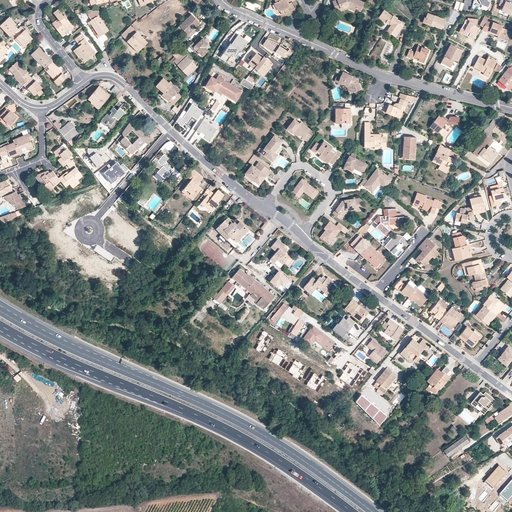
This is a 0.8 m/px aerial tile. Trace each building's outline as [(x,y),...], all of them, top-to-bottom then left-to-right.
[(288,1),(290,1),(290,0),(274,0),(276,2),(274,3),(277,11),(280,11),(282,15),(295,8),(292,2),(291,3),(289,3),(288,1)] [(359,0),(334,0),(336,4),(333,5),(336,10),(348,6),(349,4),(357,8),(356,10),(360,11),(364,2),(359,0)] [(511,13),(511,9),(511,2),(506,0),(505,0),(500,0),(499,4),(503,6),(502,9),(511,13)] [(461,11),(464,4),(456,1),(454,7),(454,9),(461,11)] [(348,6),(336,10),(336,13),(348,9),(355,12),(356,10),(357,8),(349,4),(348,6)] [(54,13),(58,18),(59,19),(57,21),(56,20),(52,23),(60,33),(63,30),(64,32),(68,29),(69,31),(74,27),(64,15),(63,15),(58,9),(54,13)] [(98,16),(101,14),(98,9),(88,16),(91,20),(89,21),(99,36),(108,30),(100,19),(98,16)] [(384,10),(380,14),(387,19),(385,22),(387,24),(388,24),(389,24),(391,25),(386,32),(390,35),(391,33),(395,36),(402,25),(401,24),(402,22),(396,18),(397,17),(393,15),(392,16),(384,10)] [(428,12),(426,18),(424,17),(423,21),(441,28),(445,19),(428,12)] [(192,14),(180,25),(182,27),(188,34),(200,22),(192,14)] [(387,19),(380,14),(378,17),(385,22),(387,19)] [(487,21),(489,17),(485,15),(479,25),(483,27),(487,21)] [(10,36),(13,33),(18,28),(13,22),(14,21),(9,16),(0,25),(10,36)] [(492,23),(487,21),(483,27),(481,30),(489,33),(489,31),(498,34),(497,36),(497,37),(503,40),(507,30),(501,28),(502,25),(493,22),(492,23)] [(21,26),(18,28),(13,33),(17,37),(15,38),(23,47),(33,38),(21,26)] [(142,37),(131,26),(121,35),(126,39),(127,38),(128,40),(127,41),(131,45),(133,43),(140,50),(149,40),(146,37),(145,37),(143,35),(142,37)] [(240,50),(241,50),(248,41),(235,32),(230,39),(230,43),(240,50)] [(84,38),(85,38),(81,33),(75,39),(78,43),(80,42),(82,44),(80,45),(75,49),(82,57),(85,61),(95,53),(89,44),(84,38)] [(93,41),(89,35),(85,38),(84,38),(89,44),(93,41)] [(193,41),(188,46),(193,51),(195,49),(203,56),(209,50),(206,47),(209,44),(202,38),(196,44),(193,41)] [(263,45),(274,53),(276,51),(281,44),(267,39),(263,44),(263,45)] [(133,43),(131,45),(138,52),(140,50),(133,43)] [(240,50),(230,43),(221,57),(227,61),(232,53),(236,56),(240,50)] [(289,58),(294,51),(287,46),(286,48),(281,44),(276,51),(284,57),(285,55),(289,58)] [(462,50),(451,44),(441,62),(450,67),(454,59),(457,61),(462,50)] [(413,59),(413,58),(414,56),(419,58),(418,60),(418,61),(424,63),(429,50),(418,45),(415,52),(409,50),(407,56),(413,59)] [(48,57),(43,52),(39,47),(32,54),(41,65),(42,64),(45,68),(52,62),(53,61),(49,56),(48,57)] [(82,57),(75,49),(73,51),(79,59),(82,57)] [(182,52),(176,58),(173,61),(178,65),(177,65),(186,74),(192,69),(194,70),(197,67),(182,52)] [(256,53),(248,63),(262,74),(268,66),(270,67),(273,63),(264,56),(263,58),(256,53)] [(161,56),(155,62),(161,67),(167,61),(161,56)] [(176,58),(175,56),(170,61),(170,60),(167,63),(169,65),(173,61),(176,58)] [(479,56),(475,64),(485,70),(484,73),(489,76),(497,61),(489,56),(486,60),(479,56)] [(458,61),(457,61),(454,59),(450,67),(441,62),(440,64),(453,71),(458,61)] [(10,68),(16,75),(20,80),(19,81),(23,86),(23,85),(31,78),(27,73),(28,72),(17,61),(10,68)] [(52,62),(45,68),(44,69),(55,80),(54,81),(58,85),(66,77),(62,73),(63,73),(52,62)] [(485,70),(475,64),(473,67),(484,73),(485,70)] [(499,72),(503,67),(497,64),(494,70),(499,72)] [(268,66),(262,74),(264,76),(270,68),(270,67),(268,66)] [(511,69),(509,67),(498,80),(509,88),(511,84),(511,69)] [(350,75),(343,71),(341,75),(338,81),(348,85),(349,89),(353,88),(354,92),(361,89),(356,77),(350,75)] [(341,75),(337,73),(334,81),(347,87),(349,94),(354,92),(353,88),(349,89),(348,85),(338,81),(341,75)] [(216,79),(212,76),(206,86),(216,91),(217,89),(223,93),(237,101),(243,91),(224,80),(222,80),(224,78),(219,75),(216,79)] [(42,87),(33,77),(31,78),(23,85),(27,89),(28,87),(31,91),(34,94),(36,93),(40,89),(42,87)] [(169,82),(164,78),(156,86),(164,93),(162,95),(174,104),(181,96),(177,92),(170,86),(171,85),(169,82)] [(254,85),(244,78),(240,84),(251,90),(254,85)] [(170,81),(169,82),(171,85),(170,86),(177,92),(179,89),(170,81)] [(99,85),(98,87),(109,96),(111,94),(99,85)] [(116,96),(120,91),(115,86),(111,91),(116,96)] [(109,96),(98,87),(88,99),(91,101),(92,102),(93,101),(100,107),(109,96)] [(401,93),(399,98),(400,98),(408,101),(414,104),(416,98),(413,97),(401,93)] [(84,99),(78,94),(74,96),(81,102),(84,99)] [(408,101),(400,98),(398,104),(397,107),(394,106),(389,104),(386,112),(401,118),(408,101)] [(92,102),(91,101),(91,102),(98,109),(100,107),(93,101),(92,102)] [(118,101),(101,121),(105,124),(106,123),(106,124),(108,122),(113,127),(117,123),(116,122),(114,120),(116,118),(118,120),(124,113),(125,112),(123,110),(123,109),(124,109),(125,109),(125,108),(125,107),(124,106),(124,105),(125,105),(124,104),(123,103),(121,104),(118,101)] [(197,121),(203,112),(193,104),(183,120),(180,118),(178,123),(182,128),(185,123),(187,124),(192,118),(197,121)] [(65,108),(63,105),(56,110),(59,113),(65,108)] [(12,113),(9,111),(6,108),(0,114),(0,115),(10,125),(17,117),(13,112),(12,113)] [(335,108),(335,123),(342,123),(342,120),(345,120),(345,123),(350,123),(350,108),(335,108)] [(445,124),(446,121),(443,118),(439,115),(430,127),(437,133),(445,124)] [(121,137),(122,137),(122,138),(120,141),(126,147),(125,148),(132,154),(139,147),(139,146),(137,145),(140,142),(142,144),(145,140),(146,140),(149,137),(132,119),(122,132),(122,134),(121,136),(121,137)] [(60,128),(61,126),(56,120),(53,123),(58,129),(60,128)] [(218,129),(204,120),(196,133),(201,136),(202,133),(207,137),(205,139),(210,142),(218,129)] [(292,134),(293,133),(294,131),(304,138),(307,141),(311,135),(308,132),(310,129),(301,123),(299,124),(294,120),(286,130),(292,134)] [(61,129),(60,128),(58,129),(68,142),(79,133),(69,121),(61,129)] [(370,147),(370,144),(380,144),(380,147),(386,147),(386,138),(380,138),(380,134),(370,134),(370,122),(364,122),(364,147),(370,147)] [(294,131),(293,133),(302,140),(304,138),(294,131)] [(13,140),(14,142),(19,154),(23,152),(22,148),(26,146),(29,144),(31,148),(33,147),(30,139),(33,138),(31,133),(13,140)] [(274,135),(267,144),(269,145),(268,148),(266,146),(263,150),(266,152),(264,155),(272,162),(277,155),(273,152),(274,151),(278,146),(282,141),(274,135)] [(404,136),(402,158),(414,158),(416,137),(404,136)] [(486,136),(474,152),(477,155),(479,153),(491,162),(498,153),(489,145),(492,140),(486,136)] [(320,146),(316,142),(310,149),(315,153),(315,152),(317,150),(321,153),(321,154),(325,157),(324,158),(329,162),(332,164),(340,154),(336,151),(333,154),(329,151),(332,148),(324,141),(320,146)] [(10,157),(19,154),(14,142),(0,147),(0,154),(1,157),(9,153),(10,157)] [(57,156),(58,155),(59,154),(62,156),(60,157),(58,159),(63,166),(67,164),(71,160),(68,158),(72,154),(67,148),(65,150),(61,145),(53,152),(57,156)] [(449,149),(440,145),(432,160),(440,164),(439,166),(439,167),(447,172),(450,167),(447,165),(448,162),(452,164),(454,159),(448,156),(446,155),(449,149)] [(89,153),(93,157),(98,153),(98,148),(89,148),(89,153)] [(92,159),(98,167),(105,162),(98,153),(93,157),(92,159)] [(152,162),(160,169),(157,172),(164,178),(166,175),(173,181),(177,176),(177,175),(179,173),(180,173),(184,169),(177,163),(172,169),(169,166),(170,165),(165,161),(168,158),(163,154),(158,160),(156,157),(152,162)] [(356,167),(355,169),(363,172),(367,164),(349,155),(344,167),(352,171),(353,168),(354,166),(356,167)] [(118,161),(104,173),(113,184),(127,172),(118,161)] [(251,166),(245,174),(259,185),(263,179),(264,179),(262,178),(264,175),(265,177),(266,177),(270,172),(258,162),(254,168),(251,166)] [(63,175),(59,178),(61,181),(66,186),(69,184),(70,185),(77,179),(82,176),(75,167),(64,176),(63,175)] [(392,179),(378,168),(364,186),(368,189),(372,183),(375,186),(377,184),(379,185),(380,183),(386,188),(392,179)] [(197,173),(193,169),(187,177),(191,180),(197,173)] [(59,178),(55,173),(52,170),(49,172),(47,170),(37,174),(35,177),(40,183),(43,181),(45,184),(45,189),(52,190),(52,188),(61,181),(59,178)] [(197,173),(191,180),(183,189),(189,194),(190,193),(194,197),(197,194),(197,191),(199,191),(202,188),(199,185),(197,184),(200,181),(203,177),(197,173)] [(313,199),(319,192),(302,179),(292,192),(299,197),(303,192),(313,199)] [(2,182),(0,183),(0,196),(2,197),(5,195),(13,192),(10,184),(9,184),(9,182),(8,182),(6,180),(2,182)] [(373,193),(379,185),(377,184),(375,186),(372,183),(368,189),(373,193)] [(490,187),(494,203),(500,201),(506,200),(503,187),(498,188),(498,185),(490,187)] [(192,200),(194,197),(190,193),(189,194),(183,189),(181,191),(192,200)] [(215,194),(211,191),(208,194),(200,204),(204,206),(205,206),(206,204),(209,206),(212,206),(214,209),(219,203),(218,202),(224,195),(218,190),(215,194)] [(17,194),(16,191),(13,192),(5,195),(8,201),(10,200),(12,204),(15,203),(17,209),(26,205),(23,197),(22,197),(21,195),(18,196),(17,194)] [(387,193),(384,198),(390,203),(394,199),(387,193)] [(427,196),(417,193),(413,203),(422,206),(422,208),(430,211),(430,212),(434,213),(436,207),(438,200),(434,199),(434,201),(426,198),(427,196)] [(107,199),(102,194),(94,201),(99,206),(107,199)] [(8,201),(5,195),(2,197),(17,209),(15,203),(12,204),(10,200),(8,201)] [(143,195),(138,202),(143,206),(145,203),(143,202),(146,198),(143,195)] [(494,203),(492,195),(489,195),(492,206),(501,204),(500,201),(494,203)] [(481,196),(474,197),(469,199),(471,207),(473,214),(485,211),(481,196)] [(358,198),(354,199),(349,200),(344,200),(344,201),(341,201),(335,211),(340,214),(342,212),(342,210),(343,209),(342,208),(341,207),(343,204),(344,204),(345,210),(356,209),(356,210),(363,209),(362,201),(358,198)] [(227,203),(223,209),(226,211),(231,205),(227,203)] [(344,212),(356,210),(356,209),(345,210),(344,204),(343,204),(341,207),(342,208),(343,209),(342,210),(342,212),(340,214),(342,216),(344,212)] [(473,214),(471,207),(467,207),(467,208),(464,208),(464,209),(460,208),(459,213),(456,213),(455,221),(466,223),(467,220),(467,218),(469,217),(469,220),(474,219),(473,214)] [(396,217),(396,208),(388,209),(388,216),(385,216),(385,219),(383,219),(383,216),(378,216),(374,221),(377,224),(376,227),(385,235),(389,230),(383,225),(383,222),(388,221),(389,224),(397,224),(398,227),(404,227),(403,216),(396,217)] [(233,223),(228,218),(217,229),(233,245),(248,230),(240,222),(237,224),(235,226),(233,223)] [(264,230),(270,223),(267,220),(261,228),(264,230)] [(329,221),(325,225),(329,228),(327,230),(325,229),(319,236),(327,242),(332,235),(334,236),(339,229),(344,233),(347,229),(338,223),(335,226),(329,221)] [(369,233),(362,227),(358,231),(365,237),(369,233)] [(465,240),(464,235),(460,236),(459,232),(452,234),(455,247),(466,245),(465,240)] [(398,242),(397,241),(399,240),(401,237),(396,235),(394,238),(392,236),(384,246),(393,254),(398,248),(395,246),(398,242)] [(437,246),(427,237),(421,245),(425,248),(422,251),(416,259),(419,261),(425,265),(428,262),(427,261),(432,256),(434,258),(438,253),(435,249),(437,246)] [(285,245),(277,239),(271,247),(276,252),(270,259),(280,268),(289,257),(284,253),(286,251),(283,248),(284,246),(285,245)] [(360,254),(367,260),(368,260),(369,259),(376,265),(380,262),(382,263),(385,259),(369,244),(360,254)] [(466,245),(455,247),(452,248),(455,261),(471,256),(470,250),(468,250),(466,245)] [(480,258),(464,263),(465,267),(467,267),(469,275),(474,274),(484,271),(483,266),(482,266),(480,267),(479,264),(481,263),(480,258)] [(368,260),(367,260),(366,261),(376,270),(382,263),(380,262),(376,265),(369,259),(368,260)] [(239,268),(232,277),(240,284),(250,292),(248,295),(255,300),(255,301),(255,302),(256,303),(263,309),(274,296),(247,273),(246,274),(239,268)] [(285,273),(294,281),(297,279),(287,271),(285,273)] [(484,271),(474,274),(476,281),(472,282),(473,288),(475,288),(476,291),(483,289),(482,285),(486,284),(485,277),(486,276),(484,271)] [(324,281),(321,278),(319,276),(316,280),(312,277),(303,287),(311,294),(317,286),(324,292),(328,296),(334,288),(330,284),(332,281),(327,277),(325,279),(324,281)] [(511,281),(509,279),(500,289),(511,298),(511,295),(511,281)] [(394,287),(397,290),(403,283),(400,280),(394,287)] [(417,288),(418,286),(410,280),(407,283),(415,289),(417,288)] [(234,286),(229,282),(224,287),(229,291),(231,288),(234,286)] [(415,289),(407,283),(405,285),(403,283),(397,290),(404,295),(405,294),(409,297),(415,289)] [(250,292),(240,284),(238,286),(248,295),(250,292)] [(417,288),(415,289),(409,297),(408,299),(410,301),(413,299),(418,303),(417,304),(421,306),(428,297),(417,288)] [(492,294),(483,304),(484,305),(496,315),(504,305),(492,294)] [(447,312),(451,307),(440,298),(431,310),(435,313),(433,315),(440,321),(447,312)] [(344,308),(351,313),(352,313),(360,319),(363,315),(365,317),(368,312),(351,299),(344,308)] [(284,303),(270,318),(275,322),(280,316),(282,313),(292,319),(290,322),(292,324),(294,325),(292,328),(290,327),(288,331),(296,336),(304,323),(299,319),(298,319),(298,320),(296,319),(298,317),(300,318),(304,311),(294,305),(292,308),(284,303)] [(483,304),(482,303),(472,315),(480,322),(482,319),(478,316),(483,311),(481,309),(484,305),(483,304)] [(496,315),(484,305),(481,309),(483,311),(478,316),(482,319),(487,323),(492,317),(493,319),(496,315)] [(451,307),(447,312),(440,321),(443,323),(445,321),(451,325),(453,322),(455,324),(463,315),(460,312),(459,313),(457,310),(456,311),(451,307)] [(507,319),(499,312),(496,315),(504,322),(507,319)] [(282,313),(280,316),(290,322),(292,319),(282,313)] [(352,313),(351,313),(350,315),(361,322),(365,317),(363,315),(360,319),(352,313)] [(342,318),(338,324),(346,330),(347,331),(353,336),(356,331),(351,327),(350,327),(352,325),(342,318)] [(404,329),(389,319),(387,322),(385,321),(381,326),(386,330),(384,333),(396,341),(404,329)] [(445,321),(443,323),(451,330),(455,324),(453,322),(451,325),(445,321)] [(343,333),(346,330),(338,324),(337,323),(332,329),(346,340),(349,337),(344,334),(343,333)] [(335,343),(329,338),(328,339),(326,338),(327,337),(320,331),(313,326),(303,340),(309,344),(312,341),(315,340),(329,351),(335,343)] [(467,326),(459,336),(472,347),(480,337),(467,326)] [(274,337),(264,331),(259,339),(261,341),(255,349),(263,354),(274,337)] [(379,345),(372,339),(367,345),(373,351),(368,356),(377,363),(387,351),(381,346),(380,347),(378,346),(379,345)] [(419,343),(413,339),(400,353),(411,362),(414,359),(418,363),(422,359),(419,356),(417,355),(420,352),(424,348),(419,343)] [(423,339),(419,343),(424,348),(428,343),(423,339)] [(511,358),(511,348),(508,346),(498,358),(506,365),(511,358)] [(434,352),(440,357),(443,353),(438,348),(434,352)] [(275,350),(269,359),(285,369),(289,362),(285,360),(289,355),(278,349),(277,351),(275,350)] [(289,362),(285,369),(293,374),(292,376),(299,380),(308,368),(295,360),(292,365),(289,362)] [(354,366),(352,364),(353,363),(350,361),(342,371),(354,380),(356,378),(359,380),(366,371),(362,369),(362,370),(354,364),(354,366)] [(441,387),(448,379),(447,379),(452,373),(449,370),(450,369),(445,366),(441,371),(437,368),(427,380),(430,383),(428,385),(431,388),(435,391),(440,386),(441,387)] [(396,376),(386,369),(376,381),(377,381),(374,384),(374,385),(379,388),(382,391),(384,387),(386,389),(387,387),(390,384),(396,376)] [(320,377),(310,371),(305,379),(308,381),(306,384),(318,392),(327,378),(322,375),(320,377)] [(17,382),(21,378),(17,373),(13,377),(17,382)] [(379,388),(374,385),(370,389),(374,393),(379,388)] [(495,401),(491,397),(490,397),(487,395),(488,394),(485,392),(483,395),(480,392),(470,404),(475,408),(480,412),(481,410),(485,413),(495,401)] [(386,415),(361,394),(356,401),(379,424),(386,415)] [(511,412),(511,409),(509,405),(498,412),(499,414),(494,417),(498,422),(508,415),(507,414),(508,413),(509,414),(511,412)] [(511,425),(496,438),(503,446),(511,439),(511,425)] [(465,435),(444,450),(449,456),(469,442),(465,435)] [(500,467),(487,481),(494,488),(507,473),(500,467)] [(511,482),(501,494),(509,501),(511,497),(511,482)]
